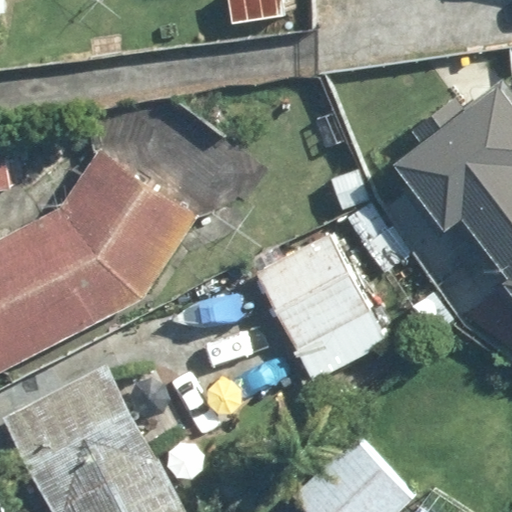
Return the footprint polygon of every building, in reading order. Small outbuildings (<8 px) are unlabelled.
[(511,0),(480,0),(479,5),(511,11),(511,0)] [(511,91),(402,166),(454,241),(474,227),(511,282),(511,91)] [(0,193),(10,192),(4,140),(0,140),(0,193)] [(0,371),(2,376),(138,304),(200,219),(106,152),(64,210),(0,243),(0,371)] [(369,205),(349,217),(385,274),(408,259),(372,203),(369,205)] [(387,344),(331,234),(255,272),(311,382),(387,344)] [(185,511),(107,365),(4,420),(53,511),(185,511)] [(358,434),(293,493),(309,511),(411,511),(421,504),(358,434)]
